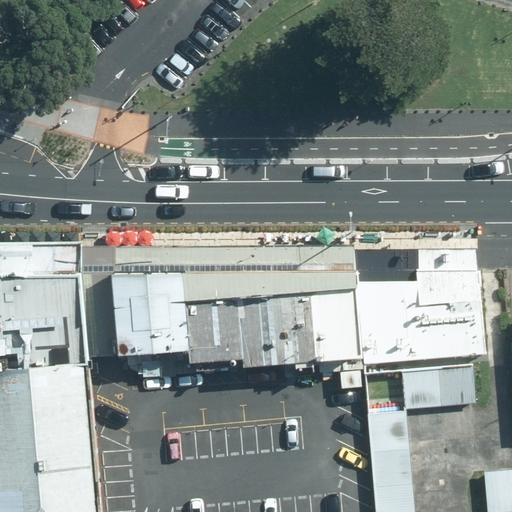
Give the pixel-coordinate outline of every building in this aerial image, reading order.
[(473,241),(115,247),(117,275),(123,358),(192,350),(193,365),(247,360),(247,368),(366,362),(487,355),(473,241)] [(82,248),(0,246),(0,511),(98,511),(87,362),(92,362),(83,274),(82,248)] [(115,247),(82,248),(83,274),(92,362),(123,358),(117,275),(115,247)] [(402,372),(405,409),(477,403),(474,366),(402,372)] [(368,415),(375,511),(412,511),(405,412),(368,415)] [(487,511),(511,511),(511,469),(485,472),(487,511)]
